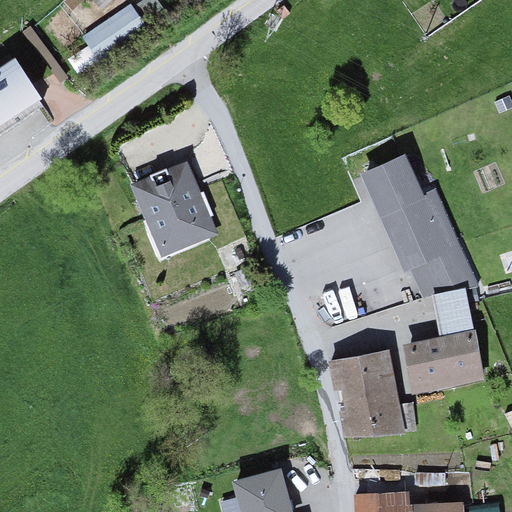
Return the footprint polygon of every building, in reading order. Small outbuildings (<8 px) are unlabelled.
[(283,6),(277,10),(283,17),(288,13),(283,6)] [(87,33),(100,53),(141,27),(128,7),(87,33)] [(7,65),(0,70),(0,124),(33,101),(7,65)] [(507,96),(496,101),(499,109),(510,104),(507,96)] [(404,151),(359,171),(404,271),(411,268),(425,295),(463,288),(478,286),(434,189),(423,193),(404,151)] [(175,156),(125,178),(161,259),(211,238),(175,156)] [(431,334),(398,340),(407,392),(478,380),(463,288),(425,295),(431,334)] [(393,391),(386,352),(336,360),(342,399),(393,391)] [(398,427),(393,391),(342,399),(348,435),(398,427)] [(511,405),(502,411),(510,428),(511,427),(511,405)] [(289,511),(278,468),(235,480),(244,511),(289,511)] [(417,490),(358,490),(357,511),(468,511),(469,507),(417,506),(417,490)]
